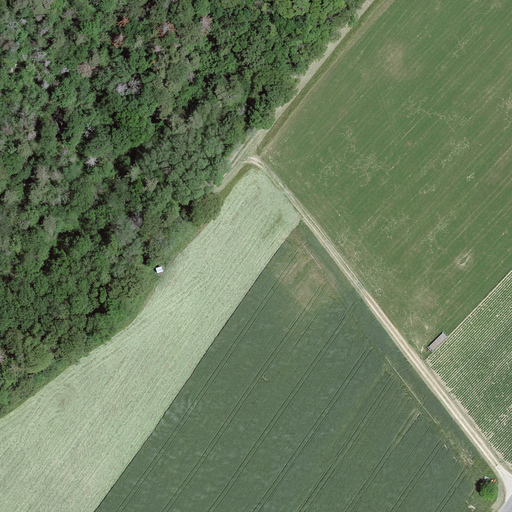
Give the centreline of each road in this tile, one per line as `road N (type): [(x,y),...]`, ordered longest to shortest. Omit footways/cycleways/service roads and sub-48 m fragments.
road 1 (track): [(0,398),(246,145),(511,483)]
road 2 (track): [(246,145),(373,0)]
